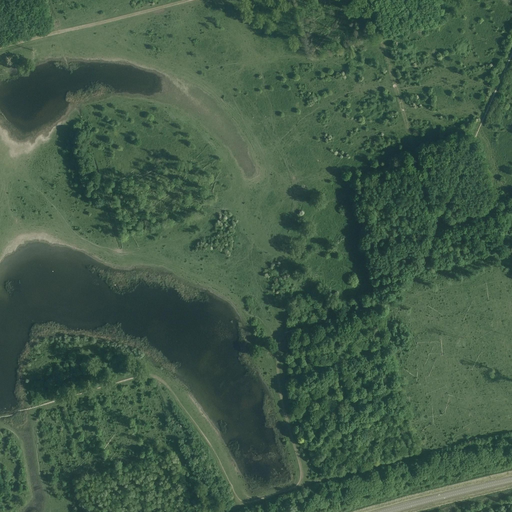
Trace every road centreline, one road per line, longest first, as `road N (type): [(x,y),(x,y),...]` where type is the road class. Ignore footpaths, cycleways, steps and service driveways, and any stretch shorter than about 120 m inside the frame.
road 1 (track): [(149,373),(212,450),(238,502),(255,502),(296,486),(303,472),(277,376),(278,337)]
road 2 (track): [(188,0),(0,47)]
road 3 (tertiary): [(382,511),(511,479)]
